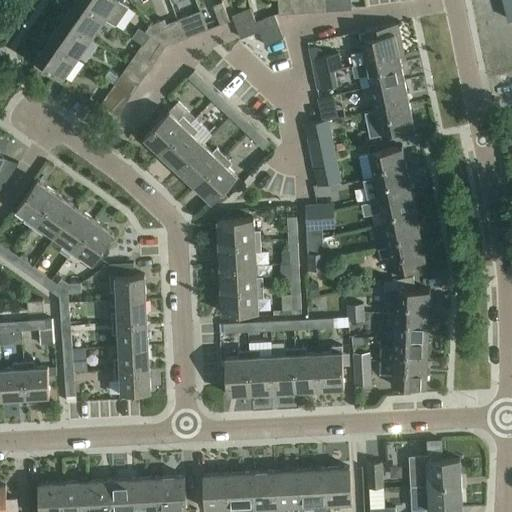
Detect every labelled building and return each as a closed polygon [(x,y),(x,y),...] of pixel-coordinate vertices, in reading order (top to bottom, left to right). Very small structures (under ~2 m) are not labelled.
[(77,0),(76,0),(63,19),(92,39),(105,19),(77,0)] [(120,0),(77,0),(105,19),(106,19),(115,26),(129,6),(120,0)] [(288,14),(287,0),(277,0),(279,14),(288,14)] [(328,11),(326,0),(316,0),(317,11),(328,11)] [(350,0),(326,0),(328,11),(351,9),(350,0)] [(490,0),(497,22),(506,20),(501,0),(490,0)] [(222,3),(214,6),(221,24),(230,21),(222,3)] [(241,38),(260,31),(256,22),(251,8),(232,15),(241,38)] [(275,15),(256,22),(260,31),(265,45),(284,38),(275,15)] [(195,35),(187,17),(178,20),(185,39),(195,35)] [(63,19),(49,39),(78,59),(92,39),(63,19)] [(158,33),(168,28),(165,20),(150,26),(146,32),(154,38),(158,33)] [(359,32),(363,51),(351,54),(354,65),(399,55),(398,48),(403,47),(398,24),(359,32)] [(158,33),(154,38),(166,47),(174,43),(168,28),(158,33)] [(36,58),(38,60),(35,65),(50,76),(53,71),(64,78),(78,59),(49,39),(36,58)] [(153,64),(158,56),(142,45),(136,53),(153,64)] [(312,58),(314,73),(319,72),(335,69),(342,68),(339,53),(312,58)] [(399,55),(354,65),(354,66),(353,66),(355,77),(368,74),(371,86),(404,79),(399,55)] [(319,72),(314,73),(317,89),(339,84),(335,69),(319,72)] [(197,85),(203,78),(196,71),(189,78),(197,85)] [(114,85),(131,96),(136,88),(120,77),(114,85)] [(208,96),(215,89),(203,78),(197,85),(208,96)] [(409,102),(404,79),(371,86),(375,109),(409,102)] [(114,85),(109,92),(100,105),(117,116),(131,96),(114,85)] [(338,117),(333,94),(319,97),(323,120),(338,117)] [(230,117),(236,110),(225,99),(218,105),(230,117)] [(409,102),(375,109),(364,111),(370,136),(414,126),(409,102)] [(236,110),(230,117),(241,128),(248,121),(236,110)] [(162,154),(191,124),(183,116),(179,120),(170,112),(145,138),(162,154)] [(309,140),(332,134),(329,119),(306,123),(309,140)] [(199,131),(191,124),(162,154),(179,170),(204,144),(195,136),(199,131)] [(269,142),(259,131),(252,138),(263,149),(269,142)] [(335,150),(332,134),(309,140),(312,154),(335,150)] [(204,144),(179,170),(196,186),(225,156),(217,149),(213,153),(204,144)] [(374,177),(407,169),(402,146),(369,153),(374,177)] [(338,165),(335,150),(312,154),(315,170),(338,165)] [(233,163),(225,156),(196,186),(213,203),(238,177),(228,168),(233,163)] [(338,165),(315,170),(318,185),(341,180),(338,165)] [(412,193),(407,169),(374,177),(379,201),(412,193)] [(34,226),(56,193),(37,180),(17,209),(27,216),(25,220),(34,226)] [(76,206),(56,193),(34,226),(42,232),(46,228),(56,235),(76,206)] [(412,193),(379,201),(362,204),(365,216),(381,213),(383,224),(417,217),(412,193)] [(324,229),(323,213),(322,205),(305,206),(306,230),(324,229)] [(95,220),(76,206),(56,235),(67,242),(63,247),(72,253),(95,220)] [(297,216),(288,217),(289,233),(298,233),(297,216)] [(422,240),(417,217),(383,224),(388,247),(422,240)] [(220,243),(262,241),(261,231),(255,231),(255,218),(219,219),(220,243)] [(115,233),(95,220),(72,253),(81,258),(84,254),(95,262),(115,233)] [(422,240),(388,247),(374,250),(376,259),(390,256),(393,272),(426,265),(422,240)] [(0,253),(4,256),(9,249),(0,241),(0,253)] [(262,241),(220,243),(221,266),(257,265),(256,253),(262,252),(262,241)] [(291,264),(300,263),(299,247),(290,248),(291,264)] [(20,256),(15,264),(28,273),(33,266),(20,256)] [(326,261),(308,262),(309,271),(326,270),(326,261)] [(110,263),(111,276),(110,276),(110,287),(116,287),(117,300),(147,298),(145,274),(135,275),(134,262),(110,263)] [(301,279),(300,263),(291,264),(292,280),(301,279)] [(257,278),(257,265),(221,266),(222,290),(264,288),(264,277),(257,278)] [(33,266),(28,273),(41,283),(46,275),(33,266)] [(430,289),(416,289),(413,275),(384,281),(383,289),(396,289),(395,312),(429,314),(430,289)] [(53,291),(60,296),(62,294),(69,284),(62,279),(58,283),(53,291)] [(69,284),(62,294),(82,292),(81,283),(69,284)] [(318,283),(310,283),(310,294),(318,293),(318,283)] [(265,298),(264,288),(222,290),(223,313),(259,312),(258,299),(265,298)] [(302,310),(301,294),(292,294),(293,310),(302,310)] [(147,298),(117,300),(117,311),(112,311),(112,323),(148,321),(147,298)] [(27,300),(28,311),(44,310),(43,299),(27,300)] [(59,303),(60,320),(69,319),(68,303),(59,303)] [(348,312),(365,311),(364,303),(347,304),(348,312)] [(365,311),(348,312),(348,320),(365,319),(365,311)] [(429,314),(395,312),(389,312),(388,325),(395,325),(394,338),(428,339),(429,314)] [(44,318),(28,319),(29,329),(45,328),(44,318)] [(334,318),(318,319),(318,328),(334,327),(334,318)] [(318,328),(318,319),(302,320),(302,329),(318,328)] [(14,320),(0,321),(0,330),(15,330),(14,320)] [(148,321),(112,323),(113,333),(119,333),(119,346),(149,344),(148,321)] [(272,330),(271,321),(255,322),(256,331),(272,330)] [(287,321),(271,321),(272,330),(288,329),(287,321)] [(241,331),(241,323),(225,324),(225,332),(241,331)] [(63,350),(71,350),(70,334),(61,334),(63,350)] [(394,338),(394,348),(381,347),(381,361),(427,362),(428,339),(394,338)] [(149,344),(119,346),(120,357),(114,358),(115,369),(150,367),(149,344)] [(319,353),(320,388),(344,387),(342,346),(332,346),(332,352),(319,353)] [(306,347),(295,348),(297,390),(320,388),(319,353),(307,353),(306,347)] [(284,354),(272,355),(274,391),(297,390),(295,348),(284,349),(284,354)] [(73,366),(71,350),(63,350),(64,366),(73,366)] [(274,391),(272,355),(259,356),(258,350),(249,351),(251,392),(274,391)] [(251,392),(249,351),(239,351),(239,357),(225,358),(227,393),(251,392)] [(354,361),(370,360),(370,352),(354,353),(354,361)] [(370,360),(354,361),(355,384),(371,383),(370,360)] [(14,368),(1,369),(3,398),(26,397),(24,361),(13,362),(14,368)] [(35,361),(24,361),(26,397),(50,395),(48,366),(35,367),(35,361)] [(427,362),(381,361),(380,373),(393,373),(392,386),(426,387),(427,362)] [(150,367),(115,369),(115,380),(121,380),(121,393),(151,391),(150,367)] [(66,397),(67,397),(75,396),(74,380),(65,380),(66,397)] [(459,459),(427,461),(427,456),(409,457),(411,486),(461,483),(459,459)] [(368,462),(369,480),(370,487),(384,487),(382,461),(368,462)] [(349,468),(324,469),(326,504),(328,504),(351,503),(349,468)] [(324,469),(300,470),(302,505),(316,504),(316,511),(328,511),(328,504),(326,504),(324,469)] [(302,505),(300,470),(277,471),(278,506),(302,505)] [(278,506),(277,471),(253,472),(255,507),(278,506)] [(253,472),(229,474),(231,509),(255,507),(253,472)] [(230,511),(231,509),(229,474),(205,475),(206,510),(219,509),(219,511),(230,511)] [(186,511),(184,476),(160,478),(161,511),(171,511),(174,511),(186,511)] [(161,511),(160,478),(136,479),(137,511),(161,511)] [(137,511),(136,479),(112,480),(114,511),(137,511)] [(114,511),(112,480),(88,481),(89,511),(114,511)] [(89,511),(88,481),(64,482),(65,511),(89,511)] [(65,511),(64,482),(40,484),(41,511),(65,511)] [(461,483),(411,486),(413,510),(428,509),(429,510),(463,508),(461,483)] [(0,486),(0,511),(17,511),(16,499),(6,500),(5,486),(0,486)]
